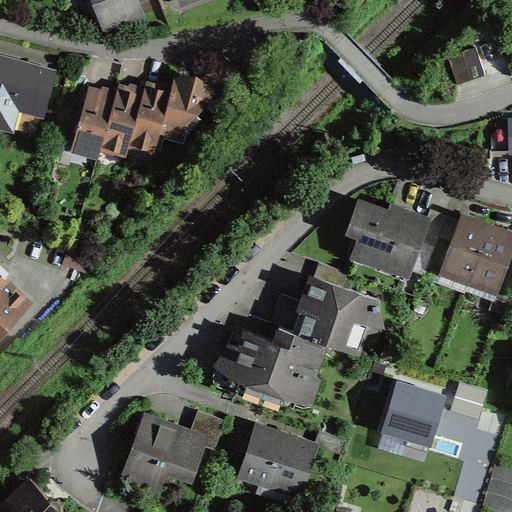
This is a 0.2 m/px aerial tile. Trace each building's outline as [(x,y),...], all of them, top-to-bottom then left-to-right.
[(94,0),(102,18),(121,10),(124,18),(143,10),(139,1),(138,0),(94,0)] [(476,44),(447,54),(457,84),(486,74),(485,71),(503,65),(498,50),(480,57),(476,44)] [(52,71),(0,56),(0,108),(2,100),(41,111),(52,71)] [(174,77),(171,90),(162,125),(179,131),(214,90),(196,75),(174,77)] [(162,125),(171,90),(147,84),(148,83),(146,82),(144,93),(131,141),(156,147),(162,125)] [(131,141),(144,93),(119,86),(119,85),(118,85),(116,95),(102,143),(128,150),(131,141)] [(102,143),(116,95),(90,88),(81,121),(79,120),(78,123),(81,124),(74,146),(99,153),(102,143)] [(511,113),(496,114),(496,133),(491,134),(492,149),(511,149),(511,113)] [(421,238),(428,217),(393,204),(390,211),(370,203),(366,213),(356,209),(351,223),(355,231),(363,235),(356,253),(408,272),(421,238)] [(431,209),(428,217),(421,238),(434,243),(438,234),(445,215),(431,209)] [(490,226),(462,215),(453,239),(442,267),(470,278),(490,226)] [(511,250),(511,234),(490,226),(470,278),(498,288),(508,260),(511,250)] [(453,239),(438,234),(434,243),(424,271),(439,276),(442,267),(453,239)] [(506,301),(511,286),(511,261),(508,260),(498,288),(495,296),(506,301)] [(320,261),(315,275),(343,285),(348,271),(320,261)] [(0,334),(30,302),(4,278),(5,277),(0,271),(0,334)] [(341,346),(348,327),(360,326),(362,331),(383,326),(378,299),(343,285),(315,275),(305,301),(310,303),(300,332),(326,341),(341,346)] [(280,324),(300,332),(310,303),(305,301),(282,293),(272,321),(280,324)] [(315,374),(326,341),(300,332),(280,324),(275,340),(248,331),(243,347),(233,344),(219,365),(233,375),(244,379),(242,384),(294,402),(305,370),(315,374)] [(226,418),(198,410),(190,432),(203,437),(201,442),(216,447),(226,418)] [(190,432),(147,416),(126,473),(156,485),(166,459),(191,468),(201,442),(203,437),(190,432)] [(294,492),(310,442),(256,424),(239,474),(294,492)] [(347,438),(319,429),(314,444),(341,454),(347,438)] [(436,511),(448,475),(378,454),(367,491),(382,496),(380,502),(411,511),(410,511),(436,511)] [(511,465),(496,461),(483,504),(510,511),(511,511),(511,465)] [(49,501),(30,480),(0,507),(0,511),(59,511),(63,509),(63,504),(57,499),(52,498),(49,501)]
